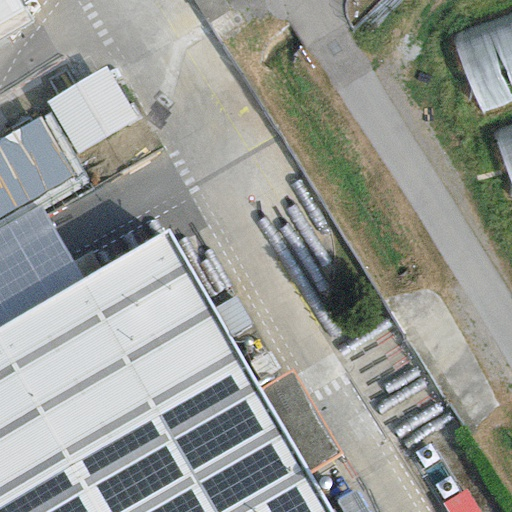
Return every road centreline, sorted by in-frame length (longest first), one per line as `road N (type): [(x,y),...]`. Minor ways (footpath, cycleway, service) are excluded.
road 1 (unknown): [(394,511),(142,69),(119,43),(58,52),(0,90)]
road 2 (unclassified): [(313,0),(511,328)]
